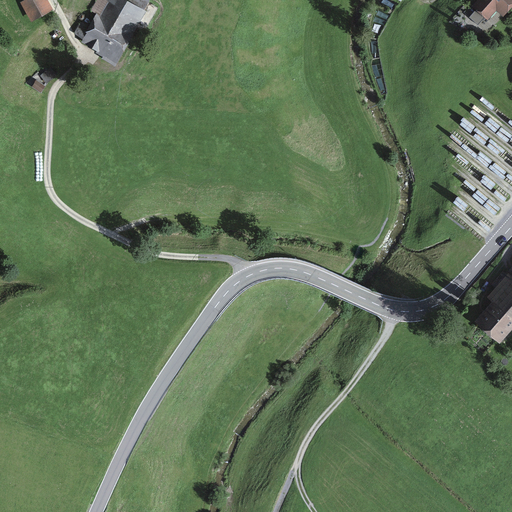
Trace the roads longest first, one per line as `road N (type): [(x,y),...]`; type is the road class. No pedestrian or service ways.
road 1 (secondary): [(96,511),(171,367),(249,274),(301,271),(383,308),(415,312),(442,302),(511,224)]
road 2 (track): [(54,0),(81,55),(50,100),(53,196),(84,221),(144,249),(231,259),(249,274)]
road 3 (track): [(394,311),(369,361),(301,449),(276,511)]
